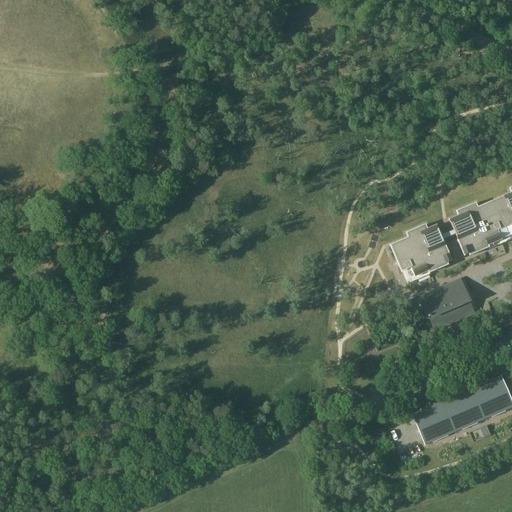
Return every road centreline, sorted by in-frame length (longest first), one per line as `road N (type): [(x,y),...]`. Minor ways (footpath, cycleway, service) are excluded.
road 1 (track): [(187,63),(366,46),(449,50)]
road 2 (unknown): [(372,399),(511,334)]
road 3 (unclassified): [(511,56),(385,0)]
